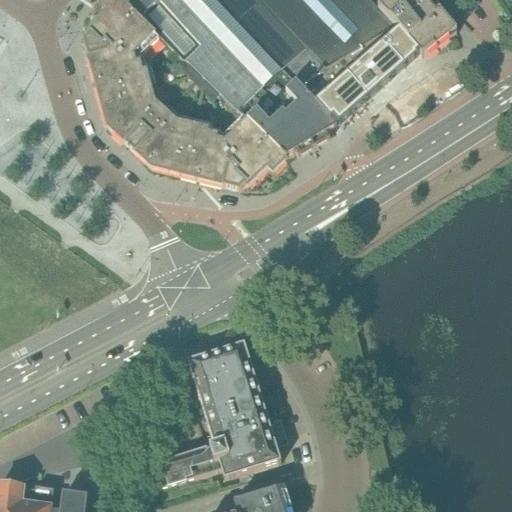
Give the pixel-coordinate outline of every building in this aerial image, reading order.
[(85,43),(83,45),(87,61),(89,61),(101,103),(149,90),(145,75),(141,76),(140,68),(136,69),(134,61),(157,38),(118,0),(113,0),(101,12),(107,18),(89,36),(88,38),(89,40),(85,43)] [(118,0),(157,38),(159,40),(160,39),(184,62),(192,71),(195,73),(201,79),(204,82),(207,85),(210,88),(219,96),(246,123),(286,162),(294,157),(297,162),(328,143),(325,138),(336,132),(335,130),(336,130),(323,114),(295,86),(319,65),(325,71),(394,29),(377,12),(365,0),(118,0)] [(420,0),(390,0),(377,12),(394,29),(395,30),(419,57),(421,60),(424,58),(426,61),(434,54),(435,53),(447,42),(447,43),(456,35),(429,3),(425,6),(420,0)] [(319,65),(295,86),(323,114),(336,130),(364,105),(419,57),(395,30),(394,29),(325,71),(319,65)] [(179,67),(177,69),(186,77),(192,71),(184,62),(179,67)] [(192,71),(186,77),(188,79),(195,86),(201,79),(195,73),(192,71)] [(201,79),(195,86),(202,93),(203,94),(210,88),(207,85),(204,82),(201,79)] [(210,88),(203,94),(212,103),(216,100),(219,96),(210,88)] [(149,90),(101,103),(108,131),(124,146),(124,147),(135,157),(136,157),(152,172),(181,179),(192,131),(177,128),(154,106),(149,90)] [(192,131),(181,179),(223,189),(222,191),(238,195),(240,192),(243,192),(265,171),(271,176),(286,162),(246,123),(223,146),(215,144),(216,141),(208,139),(209,135),(192,131)] [(207,452),(206,451),(151,468),(158,494),(221,474),(224,483),(281,466),(244,348),(217,356),(215,347),(200,355),(202,361),(187,365),(214,450),(207,452)] [(172,419),(152,425),(141,428),(147,447),(178,438),(172,419)] [(0,511),(86,511),(88,501),(53,496),(49,496),(48,496),(39,495),(39,491),(35,491),(35,494),(2,489),(0,488),(0,511)] [(290,511),(284,491),(234,507),(235,511),(290,511)]
